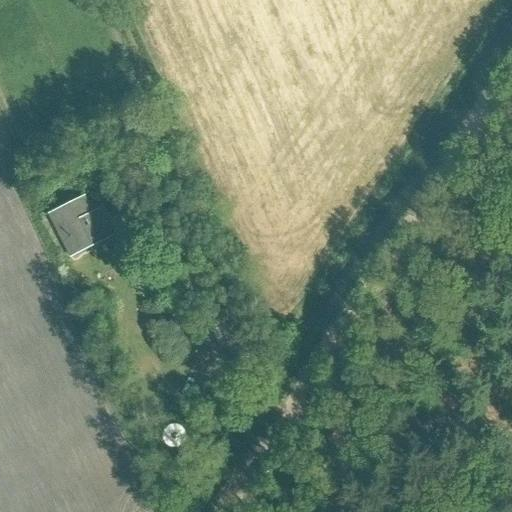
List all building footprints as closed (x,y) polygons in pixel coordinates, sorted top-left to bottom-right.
[(84,198),(48,216),(68,256),(111,235),(98,208),(91,212),(84,198)] [(113,238),(120,252),(132,246),(124,232),(113,238)] [(180,269),(177,291),(197,294),(201,272),(180,269)] [(206,319),(227,364),(249,354),(228,309),(206,319)] [(192,405),(211,420),(228,398),(209,383),(192,405)]
